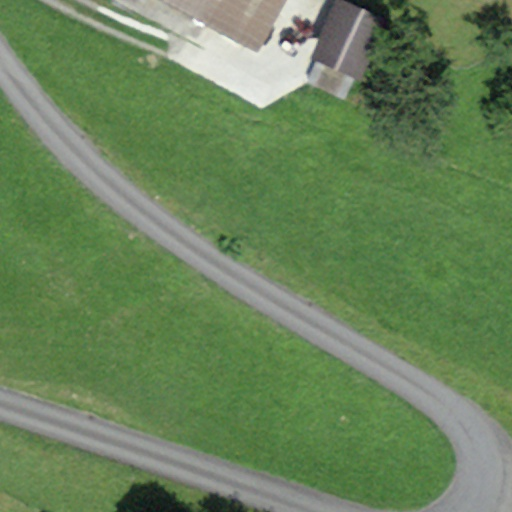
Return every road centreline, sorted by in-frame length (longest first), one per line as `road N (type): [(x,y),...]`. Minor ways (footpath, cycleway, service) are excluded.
road 1 (unclassified): [(466,511),(481,476),(464,426),(153,223),(63,142),(0,65)]
road 2 (unclassified): [(0,406),(310,511)]
road 3 (track): [(66,0),(232,69)]
